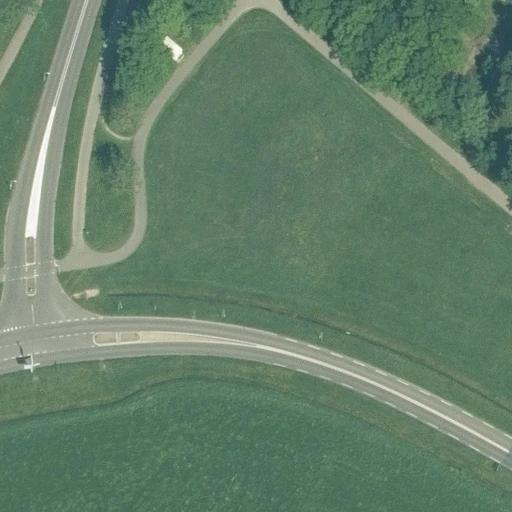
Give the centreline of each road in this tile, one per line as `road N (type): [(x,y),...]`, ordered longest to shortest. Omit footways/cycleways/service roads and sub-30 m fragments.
road 1 (unclassified): [(511,211),(263,0)]
road 2 (secondary): [(511,457),(397,396),(259,349)]
road 3 (secondary): [(52,109),(41,118),(14,225),(15,339)]
road 4 (secondary): [(49,333),(43,241),(58,122),(52,109)]
road 5 (secondary): [(34,363),(138,350),(259,349)]
road 6 (secondary): [(259,349),(248,338),(186,328),(49,333)]
